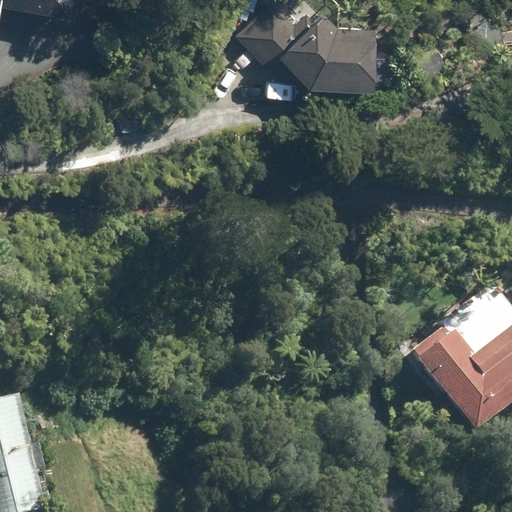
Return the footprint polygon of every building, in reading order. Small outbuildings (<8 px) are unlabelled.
[(0,0),(0,1),(53,11),(54,0),(0,0)] [(511,0),(504,0),(498,1),(504,32),(511,30),(511,0)] [(285,27),(264,4),(228,37),(260,71),(268,64),(291,91),(352,94),(355,30),(320,28),(308,16),(303,21),(298,16),(285,27)] [(454,431),(511,387),(511,332),(508,336),(498,322),(456,354),(437,329),(399,358),(454,431)] [(0,511),(25,511),(27,511),(5,399),(0,399),(0,511)]
